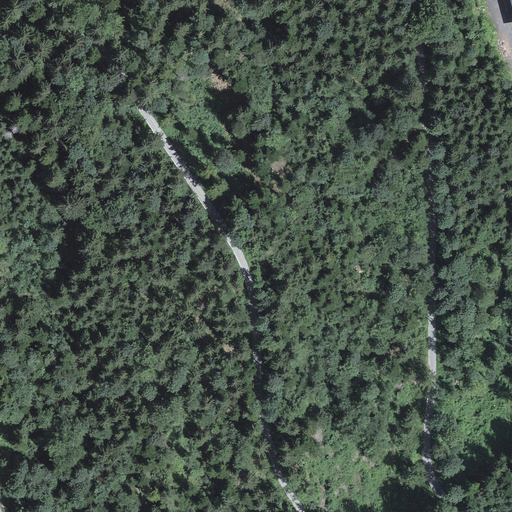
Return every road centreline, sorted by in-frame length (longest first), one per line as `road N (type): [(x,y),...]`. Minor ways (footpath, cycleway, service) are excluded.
road 1 (track): [(457,511),(427,473),(434,128),(417,0)]
road 2 (track): [(52,0),(95,39),(216,216),(250,279),(255,343)]
road 3 (track): [(255,343),(273,467),(304,511)]
